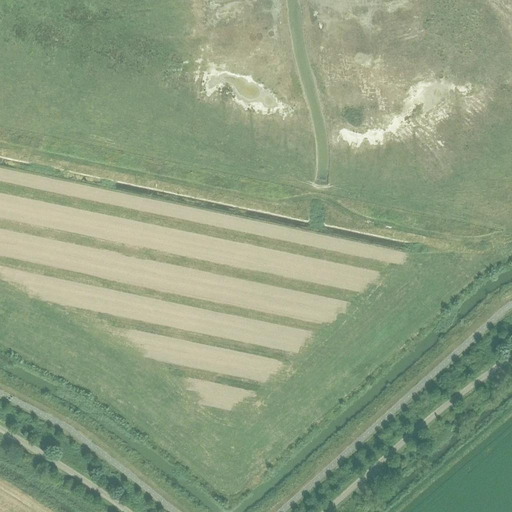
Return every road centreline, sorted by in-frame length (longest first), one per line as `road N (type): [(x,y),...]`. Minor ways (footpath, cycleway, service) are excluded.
road 1 (track): [(325,511),(511,354)]
road 2 (track): [(127,511),(0,428)]
